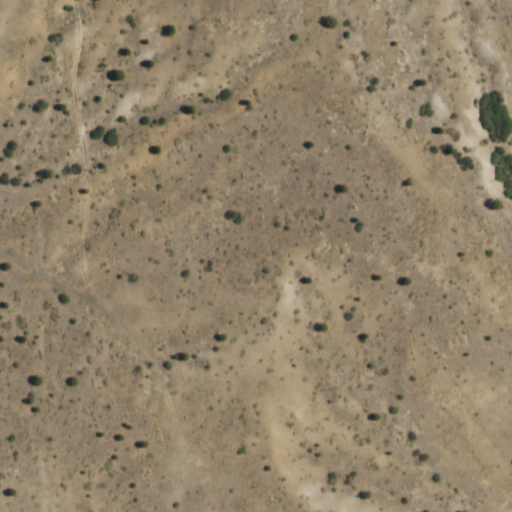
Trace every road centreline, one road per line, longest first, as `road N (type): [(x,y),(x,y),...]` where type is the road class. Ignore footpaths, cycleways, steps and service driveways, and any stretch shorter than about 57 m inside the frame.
road 1 (residential): [(201,511),(229,447),(192,351),(153,304),(100,192),(111,140),(112,63),(72,19),(70,0)]
road 2 (residential): [(72,19),(79,147),(100,192)]
